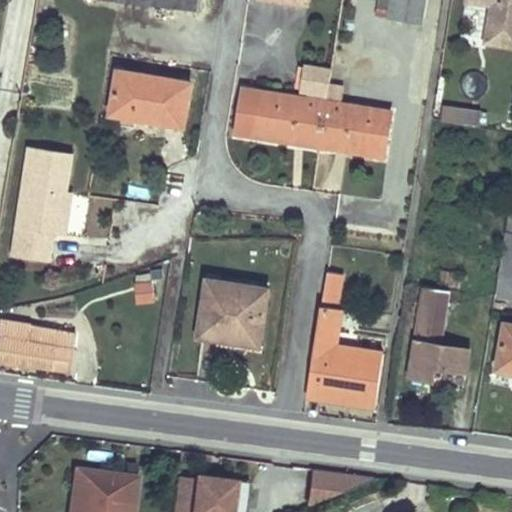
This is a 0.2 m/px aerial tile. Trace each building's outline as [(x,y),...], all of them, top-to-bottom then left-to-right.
[(388,0),(376,0),(375,13),(387,15),(388,0)] [(426,0),(388,0),(387,15),(423,22),(426,0)] [(511,0),(465,0),(465,4),(491,8),(485,45),(511,49),(511,0)] [(94,65),(83,63),(80,85),(91,87),(94,65)] [(305,96),(244,86),(237,131),(294,141),(297,135),(316,138),(323,99),(326,80),(328,68),(303,63),(299,88),(306,88),(305,96)] [(190,79),(119,68),(112,112),(184,123),(190,79)] [(341,83),(326,80),(323,99),(338,101),(341,83)] [(338,101),(323,99),(316,138),(343,143),(342,148),(385,154),(392,109),(338,101)] [(442,117),(480,123),(482,108),(444,102),(442,117)] [(67,232),(78,148),(26,141),(11,255),(53,260),(56,231),(67,232)] [(511,276),(511,232),(510,232),(502,274),(511,276)] [(341,271),(330,269),(326,289),(337,291),(341,271)] [(154,272),(138,274),(141,292),(156,290),(154,272)] [(511,276),(502,274),(499,294),(511,296),(511,276)] [(269,286),(208,276),(199,334),(260,344),(269,286)] [(449,289),(424,285),(417,326),(442,330),(449,289)] [(343,307),(322,304),(308,392),(380,403),(388,352),(337,344),(343,307)] [(78,333),(3,320),(0,341),(0,358),(55,367),(56,361),(74,364),(78,333)] [(511,322),(505,321),(500,352),(511,354),(511,322)] [(442,330),(417,326),(415,339),(441,343),(442,330)] [(441,343),(415,339),(409,374),(434,377),(436,365),(466,370),(469,347),(441,343)] [(511,354),(500,352),(498,367),(511,368),(511,354)] [(138,475),(89,469),(77,468),(73,500),(71,511),(121,511),(122,509),(133,511),(138,475)] [(174,511),(236,511),(239,472),(177,468),(174,511)]
